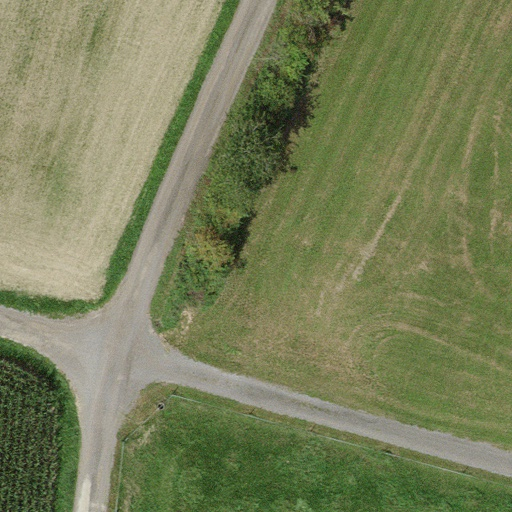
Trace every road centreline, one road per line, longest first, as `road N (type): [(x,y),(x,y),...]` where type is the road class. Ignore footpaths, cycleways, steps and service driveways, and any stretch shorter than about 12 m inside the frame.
road 1 (track): [(259,0),(104,341),(86,511)]
road 2 (track): [(511,455),(104,341)]
